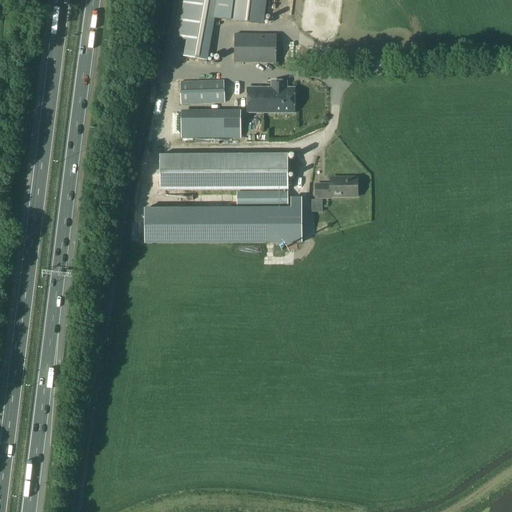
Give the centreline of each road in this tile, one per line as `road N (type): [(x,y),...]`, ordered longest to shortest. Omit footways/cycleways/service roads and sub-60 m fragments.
road 1 (trunk): [(29,511),(92,0)]
road 2 (motorway): [(61,0),(0,497)]
